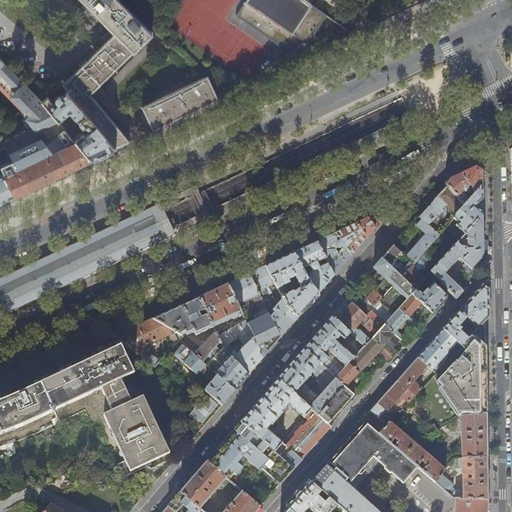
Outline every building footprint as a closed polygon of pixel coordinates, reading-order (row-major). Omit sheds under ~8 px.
[(63,86),(68,92),(116,148),(122,145),(130,142),(91,95),(153,34),(119,0),(82,0),(116,34),(63,86)] [(247,0),(236,16),(290,54),(301,39),(307,44),(328,16),(304,0),(247,0)] [(0,73),(8,67),(0,58),(0,73)] [(0,165),(15,196),(28,190),(82,165),(92,159),(80,145),(76,140),(70,133),(68,131),(64,126),(60,121),(53,113),(43,102),(35,93),(35,94),(8,67),(0,73),(0,86),(29,116),(0,138),(0,165)] [(143,107),(154,130),(219,100),(208,77),(143,107)] [(48,98),(43,102),(53,113),(60,121),(70,113),(83,128),(84,128),(85,127),(88,129),(90,133),(88,134),(86,135),(85,134),(84,134),(83,133),(76,140),(80,145),(92,159),(100,156),(116,148),(68,92),(61,98),(60,97),(58,97),(56,98),(56,99),(56,100),(57,102),(54,104),(48,98)] [(64,126),(68,131),(70,133),(73,132),(66,124),(64,126)] [(461,171),(463,173),(465,172),(476,167),(475,164),(461,171)] [(0,202),(15,196),(0,165),(0,202)] [(447,186),(446,187),(465,206),(470,201),(462,193),(464,191),(465,192),(468,192),(469,190),(469,188),(465,184),(467,182),(475,195),(483,187),(482,182),(482,171),(476,167),(465,172),(463,173),(451,179),(448,182),(445,185),(447,186)] [(455,216),(465,206),(446,187),(432,203),(420,217),(419,219),(421,221),(439,236),(439,235),(442,233),(434,226),(438,221),(436,219),(443,212),(442,211),(446,207),(455,216)] [(483,211),(483,187),(475,195),(470,201),(465,206),(455,216),(456,217),(454,220),(458,224),(456,226),(465,235),(483,215),(483,211)] [(0,317),(16,310),(16,311),(19,309),(47,295),(47,296),(51,294),(50,294),(79,281),(82,279),(110,266),(114,265),(113,264),(142,251),(145,250),(145,249),(174,236),(176,235),(179,227),(178,225),(175,220),(172,213),(169,207),(169,205),(161,202),(158,203),(159,204),(130,217),(129,217),(126,218),(127,219),(98,232),(95,233),(95,234),(67,247),(66,247),(63,248),(63,249),(35,262),(32,263),(32,264),(3,276),(0,277),(0,278),(0,317)] [(459,242),(432,272),(457,299),(464,291),(445,274),(459,258),(465,264),(463,267),(469,273),(472,269),(478,263),(481,259),(484,252),(483,243),(483,215),(465,235),(462,239),(464,241),(467,238),(468,247),(465,246),(462,245),(459,242)] [(343,230),(317,242),(335,275),(354,253),(374,230),(376,228),(368,218),(343,230)] [(416,242),(419,244),(407,257),(414,264),(422,255),(426,250),(439,236),(421,221),(416,226),(423,233),(427,229),(430,232),(427,236),(424,233),(418,240),(416,242)] [(444,231),(442,233),(439,235),(451,246),(455,241),(444,231)] [(308,246),(294,253),(310,284),(319,294),(327,284),(330,281),(335,275),(317,242),(308,246)] [(402,259),(405,256),(395,246),(388,253),(384,259),(402,277),(409,269),(407,266),(405,268),(402,265),(398,269),(394,264),(399,259),(396,257),(398,255),(402,259)] [(431,254),(426,250),(422,255),(426,258),(431,254)] [(275,262),(266,266),(276,287),(279,293),(282,291),(281,288),(291,283),(292,287),(296,285),(296,283),(298,282),(301,289),(291,293),(290,290),(280,295),(287,306),(298,317),(308,306),(319,294),(310,284),(294,253),(281,259),(275,262)] [(375,269),(395,287),(387,296),(386,295),(383,298),(375,291),(371,294),(366,299),(374,307),(380,301),(394,315),(399,309),(400,308),(412,295),(416,291),(402,277),(384,259),(375,269)] [(413,265),(409,269),(402,277),(416,291),(417,289),(425,280),(414,270),(415,267),(413,265)] [(273,288),(276,287),(266,266),(259,269),(251,273),(261,291),(267,288),(270,295),(272,294),(269,287),(272,286),(273,288)] [(254,296),(261,311),(255,314),(257,318),(248,324),(251,331),(264,357),(274,346),(282,337),(270,314),(269,312),(265,305),(249,274),(239,278),(228,284),(238,303),(254,296)] [(423,294),(417,289),(416,291),(412,295),(433,313),(440,306),(447,297),(433,283),(423,294)] [(214,291),(200,297),(215,329),(217,328),(216,326),(232,318),(233,321),(244,316),(238,303),(228,284),(214,291)] [(478,329),(485,322),(490,316),(490,304),(489,290),(489,288),(483,284),(468,301),(461,310),(451,320),(443,329),(458,342),(462,346),(469,339),(460,331),(462,329),(460,327),(467,318),(478,329)] [(279,304),(270,314),(282,337),(288,329),(298,317),(287,306),(280,295),(280,294),(275,296),(278,302),(279,304)] [(412,295),(400,308),(399,309),(414,322),(420,327),(425,322),(433,313),(412,295)] [(192,301),(153,319),(180,335),(185,332),(186,335),(194,331),(196,335),(210,328),(213,334),(200,347),(190,339),(188,341),(182,336),(179,340),(206,364),(207,364),(223,347),(217,336),(215,329),(200,297),(192,301)] [(367,316),(351,301),(349,299),(342,307),(334,316),(365,346),(366,346),(373,338),(381,329),(367,316)] [(399,309),(394,315),(385,325),(395,333),(396,335),(400,338),(402,335),(397,331),(399,328),(407,320),(412,324),(414,322),(399,309)] [(371,311),(367,316),(381,329),(385,325),(371,311)] [(349,364),(365,346),(334,316),(327,325),(323,329),(306,349),(337,377),(349,364)] [(182,336),(180,335),(153,319),(148,321),(126,332),(114,338),(123,344),(154,367),(165,355),(170,350),(179,340),(182,336)] [(235,340),(251,331),(248,324),(246,320),(217,336),(223,347),(229,344),(235,340)] [(469,339),(462,346),(436,374),(397,415),(402,419),(423,437),(462,414),(487,414),(486,389),(485,354),(485,322),(478,329),(469,339)] [(385,325),(381,329),(373,338),(394,356),(394,357),(398,353),(386,343),(395,333),(385,325)] [(458,342),(443,329),(430,344),(418,358),(432,370),(458,342)] [(251,331),(235,340),(237,343),(240,342),(242,345),(240,347),(242,349),(237,354),(229,344),(223,347),(249,375),(257,366),(264,357),(251,331)] [(406,344),(400,338),(396,335),(392,340),(392,343),(400,350),(406,344)] [(394,356),(373,338),(366,346),(365,346),(349,364),(359,372),(367,380),(370,377),(362,370),(370,361),(378,352),(386,359),(389,362),(394,356)] [(206,364),(179,340),(170,350),(197,374),(204,367),(206,364)] [(0,432),(11,428),(53,410),(101,388),(111,410),(103,414),(125,461),(118,464),(123,474),(169,453),(143,396),(131,401),(120,379),(134,372),(121,345),(102,354),(72,369),(44,382),(34,386),(24,391),(15,395),(2,400),(0,401),(0,432)] [(207,364),(236,390),(242,383),(249,375),(223,347),(207,364)] [(337,377),(306,349),(292,364),(286,371),(278,379),(297,396),(310,408),(336,378),(337,377)] [(436,374),(432,370),(418,358),(413,363),(398,380),(392,386),(381,399),(371,410),(368,414),(363,419),(365,421),(380,434),(390,422),(395,418),(397,415),(436,374)] [(207,364),(204,367),(211,373),(210,374),(214,378),(204,389),(222,405),(229,398),(236,390),(207,364)] [(353,379),(359,372),(349,364),(337,377),(336,378),(354,395),(357,392),(349,384),(353,379)] [(341,410),(354,395),(336,378),(310,408),(313,411),(328,424),(329,424),(341,410)] [(288,405),(305,419),(313,411),(310,408),(297,396),(278,379),(259,400),(246,416),(242,422),(276,453),(283,445),(283,444),(267,430),(271,426),(272,427),(283,414),(282,412),(288,405)] [(283,445),(276,453),(295,468),(305,456),(327,432),(332,427),(328,424),(313,411),(305,419),(307,421),(305,423),(303,421),(284,442),(287,444),(285,447),(283,445)] [(487,434),(487,414),(462,414),(462,459),(487,458),(487,434)] [(330,461),(326,465),(349,486),(374,457),(405,484),(419,469),(417,467),(394,447),(391,444),(380,434),(365,421),(352,436),(330,461)] [(214,454),(208,461),(227,478),(242,491),(260,471),(278,487),(285,480),(295,468),(276,453),(242,422),(231,435),(235,439),(229,445),(225,441),(223,444),(216,451),(218,452),(215,455),(214,454)] [(445,471),(390,422),(380,434),(391,444),(395,438),(396,438),(396,440),(397,440),(395,442),(397,444),(394,447),(417,467),(422,461),(423,462),(423,464),(424,465),(423,466),(425,468),(422,471),(435,483),(442,475),(445,471)] [(488,478),(487,458),(462,459),(455,459),(450,465),(453,468),(462,468),(462,492),(456,492),(452,488),(454,486),(442,475),(435,483),(454,499),(456,499),(488,500),(488,478)] [(200,509),(227,478),(208,461),(201,469),(194,476),(181,491),(193,502),(200,509)] [(337,505),(344,511),(378,511),(365,500),(364,499),(349,486),(326,465),(325,466),(326,466),(312,483),(337,505)] [(331,511),(337,505),(312,483),(311,482),(309,480),(298,492),(286,505),(290,509),(293,511),(331,511)] [(176,497),(168,507),(174,511),(177,511),(184,505),(188,508),(193,502),(181,491),(176,497)] [(255,511),(260,507),(243,491),(224,511),(255,511)] [(487,511),(488,500),(456,499),(455,511),(487,511)] [(198,511),(201,509),(200,509),(193,502),(188,508),(189,510),(187,511),(198,511)]
